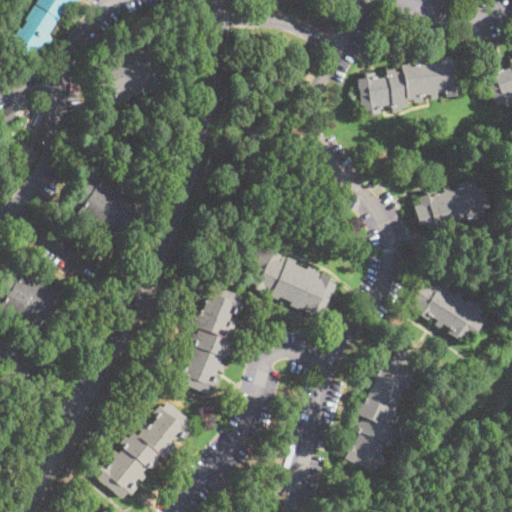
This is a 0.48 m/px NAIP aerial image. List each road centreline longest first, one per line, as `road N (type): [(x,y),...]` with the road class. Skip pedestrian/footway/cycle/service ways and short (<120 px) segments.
road 1 (residential): [(365,0),(319,81),(314,121),(326,152),(377,209),(390,256),(381,284),(328,362),(290,511)]
road 2 (tertiary): [(213,0),(199,132),(167,239),(21,511)]
road 3 (residential): [(0,220),(41,176),(69,53),(111,0)]
road 4 (residential): [(328,362),(288,350),(263,360),(245,424),(174,511)]
road 5 (residential): [(338,48),(280,19),(213,14)]
